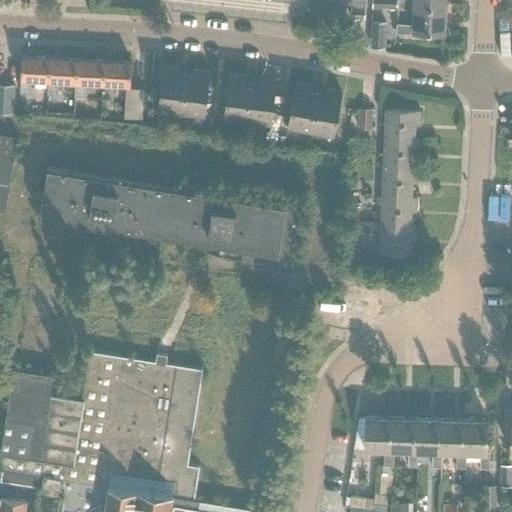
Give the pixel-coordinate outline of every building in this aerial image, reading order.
[(372,0),(372,7),(397,8),(413,9),(414,5),(445,6),(445,0),(372,0)] [(396,23),(396,32),(412,33),(412,30),(444,32),(445,6),(414,5),(413,9),(413,24),(396,23)] [(371,22),(370,47),(385,48),(387,22),(371,22)] [(20,92),(30,92),(31,79),(48,80),(49,57),(22,55),(20,92)] [(57,94),(57,81),(75,82),(76,58),(49,57),(48,80),(47,93),(57,94)] [(74,113),(83,113),(84,95),(85,82),(102,83),(103,60),(76,58),(75,82),(74,95),(75,95),(74,113)] [(101,96),(112,97),(113,84),(130,84),(131,61),(103,60),(102,83),(101,96)] [(177,77),(178,67),(163,65),(157,111),(179,113),(184,77),(177,77)] [(209,71),(192,69),(191,78),(184,77),(179,113),(202,116),(209,71)] [(243,85),(244,75),(229,73),(223,120),(246,123),(251,86),(243,85)] [(276,79),(259,77),(258,87),(251,86),(246,123),(269,126),(276,79)] [(310,94),(311,85),(295,82),(288,129),(311,133),(317,95),(310,94)] [(13,88),(0,86),(0,111),(11,112),(13,88)] [(125,99),(124,117),(126,118),(142,119),(143,100),(144,89),(126,87),(125,99)] [(341,91),(326,88),(324,97),(317,95),(311,133),(334,136),(341,91)] [(371,108),(360,108),(359,128),(371,128),(371,108)] [(414,124),(420,125),(420,110),(385,108),(384,137),(413,139),(413,138),(414,124)] [(412,166),(413,153),(418,153),(419,139),(413,138),(413,139),(384,137),(382,166),(418,168),(418,166),(412,166)] [(130,183),(73,176),(73,173),(42,169),(42,171),(0,165),(0,227),(5,228),(5,229),(34,233),(27,281),(0,277),(0,340),(19,343),(19,346),(49,350),(50,347),(105,354),(105,355),(162,363),(161,366),(192,370),(192,367),(249,375),(257,319),(228,315),(229,312),(200,308),(207,258),(236,262),(236,259),(264,263),(272,203),(215,196),(216,193),(185,189),(185,192),(130,184),(130,183)] [(417,182),(418,168),(382,166),(381,195),(410,196),(410,182),(417,182)] [(416,211),(416,196),(410,196),(381,195),(379,223),(409,225),(409,210),(416,211)] [(359,218),(359,205),(347,204),(347,218),(359,218)] [(407,254),(408,240),(414,240),(415,225),(409,225),(379,223),(378,253),(407,254)] [(346,250),(345,262),(356,262),(357,251),(346,250)] [(365,447),(384,448),(383,464),(393,464),(394,448),(389,448),(390,416),(366,416),(365,447)] [(418,449),(413,448),(414,417),(390,416),(389,448),(394,448),(408,448),(408,465),(417,465),(418,449)] [(432,465),(441,466),(442,449),(437,449),(438,418),(414,417),(413,448),(418,449),(433,449),(432,465)] [(466,450),(461,449),(462,419),(438,418),(437,449),(442,449),(456,449),(456,466),(465,466),(466,450)] [(489,467),(490,451),(486,450),(487,419),(462,419),(461,449),(466,450),(480,450),(480,467),(489,467)] [(500,486),(511,486),(511,464),(510,464),(500,464),(500,486)] [(169,511),(172,497),(41,476),(40,484),(41,484),(40,492),(64,496),(61,511),(169,511)] [(495,485),(483,485),(482,506),(495,506),(495,485)] [(351,497),(350,505),(351,505),(386,508),(387,494),(375,492),(374,498),(367,497),(351,495),(351,497)] [(0,511),(24,511),(26,501),(1,499),(1,500),(0,500),(0,511)] [(407,511),(408,502),(392,501),(391,511),(407,511)] [(442,511),(456,511),(456,502),(442,502),(442,511)]
